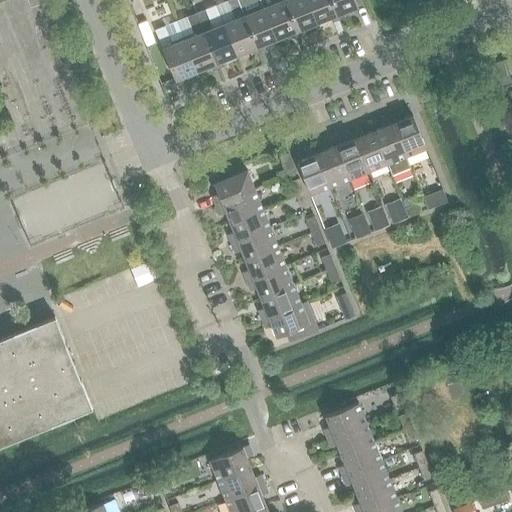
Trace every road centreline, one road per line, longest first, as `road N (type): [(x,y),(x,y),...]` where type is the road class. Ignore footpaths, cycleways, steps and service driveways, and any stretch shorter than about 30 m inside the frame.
road 1 (residential): [(323,511),(299,458),(275,463),(239,340),(205,328),(183,266),(187,215),(152,151)]
road 2 (residential): [(152,151),(511,11)]
road 3 (residential): [(152,151),(88,0)]
